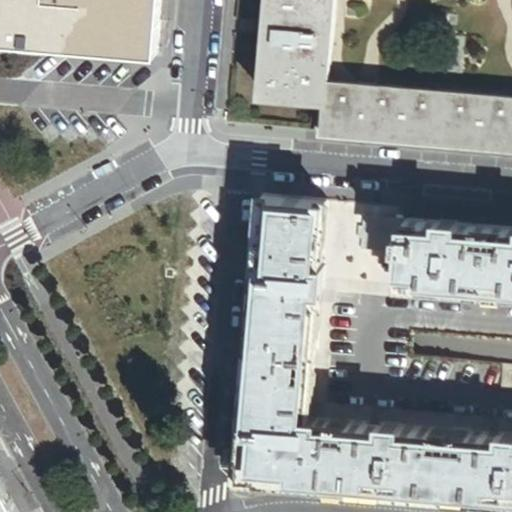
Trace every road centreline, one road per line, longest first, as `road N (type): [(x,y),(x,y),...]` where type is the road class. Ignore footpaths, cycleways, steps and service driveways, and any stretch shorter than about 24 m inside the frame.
road 1 (residential): [(511,181),(188,155)]
road 2 (primary): [(112,511),(0,305)]
road 3 (residential): [(188,155),(167,158),(0,253)]
road 4 (residential): [(188,155),(202,0)]
road 5 (primary): [(0,400),(61,511)]
